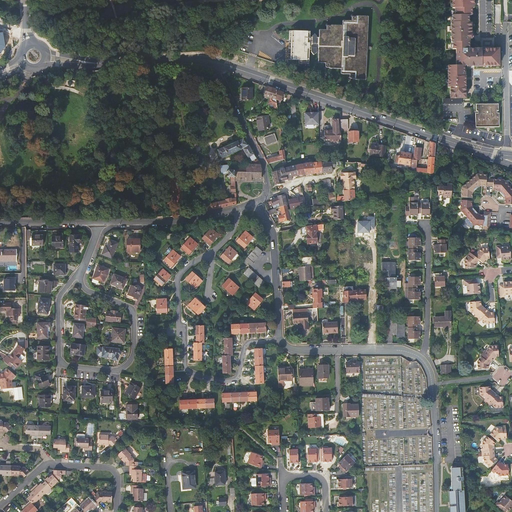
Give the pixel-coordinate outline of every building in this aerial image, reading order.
[(451,0),(452,10),(454,10),(454,16),(451,16),(451,24),(450,24),(450,43),(451,43),(451,51),(455,50),(455,67),(447,67),(447,89),(449,89),(449,99),(465,99),(465,77),(463,77),(463,67),(466,67),(466,68),(498,68),(498,50),(468,50),(468,43),(471,43),(471,23),(468,23),(468,16),(471,16),(471,9),(473,9),(473,0),(451,0)] [(290,35),(290,60),(306,60),(305,49),(307,49),(307,52),(309,55),(313,52),(313,49),(315,49),(315,61),(316,63),(323,63),(323,66),(324,68),(327,68),(329,69),(339,69),(339,73),(340,74),(348,74),(348,77),(349,79),(352,79),(352,80),(363,80),(365,78),(364,16),(363,16),(352,16),(351,16),(348,16),(347,18),(347,21),(339,21),(337,22),(328,22),(326,23),(323,24),(322,25),(322,28),(316,28),(314,29),(314,37),(312,37),(313,35),(310,32),(306,35),(306,37),(305,37),(305,35),(290,35)] [(287,60),(290,60),(290,35),(305,35),(305,32),(287,32),(287,60)] [(272,109),(278,111),(277,107),(276,100),(277,90),(269,87),(265,86),(265,88),(266,88),(264,94),(265,94),(265,96),(271,98),(269,104),(273,105),(272,109)] [(253,87),(242,87),(242,98),(252,99),(253,87)] [(498,104),(476,104),(476,113),(475,114),(475,128),(488,127),(499,127),(499,114),(496,114),(496,111),(498,111),(498,104)] [(319,125),(318,113),(305,113),(305,125),(319,125)] [(269,116),(258,117),(260,130),(267,129),(267,128),(271,128),(269,116)] [(338,120),(332,120),(332,126),(332,130),(332,131),(330,131),(328,130),(326,130),(324,131),(325,142),(330,142),(330,143),(341,142),(341,134),(341,130),(341,125),(338,125),(338,120)] [(358,132),(349,132),(349,142),(353,142),(358,142),(358,132)] [(275,134),(264,137),(267,145),(277,141),(275,134)] [(423,144),(424,140),(417,137),(415,148),(419,148),(419,147),(417,146),(417,142),(423,144)] [(250,158),(251,161),(254,166),(261,168),(261,165),(248,145),(247,146),(245,143),(243,139),(218,150),(222,159),(243,148),(249,159),(250,158)] [(428,169),(416,168),(416,172),(433,174),(435,144),(430,142),(428,169)] [(386,146),(372,145),(370,155),(385,157),(386,146)] [(280,156),(266,160),(268,164),(273,163),(285,159),(284,151),(279,151),(280,156)] [(399,157),(398,163),(398,164),(410,165),(409,167),(416,168),(416,160),(414,160),(414,155),(399,153),(399,157)] [(332,167),(334,167),(334,162),(332,162),(321,163),(322,173),(333,172),(332,167)] [(277,171),(273,163),(268,164),(272,173),(277,171)] [(309,163),(303,164),(304,174),(310,174),(315,174),(314,163),(309,163)] [(314,163),(315,174),(319,173),(322,173),(321,163),(320,163),(314,163)] [(239,177),(239,178),(240,178),(240,177),(244,177),(244,181),(252,181),(252,178),(256,178),(256,179),(257,179),(257,178),(260,178),(261,179),(261,178),(262,178),(263,177),(262,177),(262,170),(263,170),(263,169),(261,168),(254,166),(246,164),(245,167),(241,167),(234,167),(233,168),(233,171),(230,171),(230,169),(229,169),(228,171),(227,171),(227,172),(229,172),(229,176),(227,176),(227,177),(229,177),(229,179),(230,179),(230,177),(231,177),(232,177),(233,179),(235,179),(235,177),(239,177)] [(301,175),(304,174),(303,164),(302,165),(296,166),(298,175),(301,175)] [(296,166),(287,169),(287,178),(293,177),(298,175),(296,166)] [(277,171),(272,173),(274,180),(275,186),(284,184),(283,181),(288,180),(287,178),(287,169),(277,171)] [(444,198),(452,199),(453,184),(454,171),(447,171),(446,185),(443,185),(440,183),(438,187),(438,192),(439,192),(439,196),(444,196),(444,198)] [(343,182),(345,201),(355,200),(354,180),(353,173),(343,173),(343,182)] [(481,185),(478,174),(470,181),(477,189),(481,185)] [(488,179),(488,175),(478,174),(481,185),(490,186),(491,179),(488,179)] [(503,180),(491,179),(490,186),(494,186),(493,190),(499,191),(503,180)] [(510,188),(503,180),(499,191),(502,195),(510,188)] [(470,181),(462,187),(473,192),(477,189),(470,181)] [(180,197),(180,187),(170,187),(169,197),(180,197)] [(462,187),(462,197),(472,198),(473,192),(462,187)] [(511,196),(511,190),(510,188),(502,195),(506,199),(511,196)] [(279,204),(280,207),(287,205),(284,195),(277,196),(278,197),(269,201),(268,202),(270,207),(279,204)] [(313,200),(312,196),(304,198),(306,207),(322,205),(321,199),(313,200)] [(203,206),(205,211),(236,204),(236,198),(208,205),(208,203),(203,205),(204,206),(203,206)] [(299,198),(289,200),(291,209),(295,208),(300,208),(306,207),(304,198),(299,198)] [(472,201),(461,200),(461,210),(472,207),(472,201)] [(418,203),(410,203),(410,207),(405,207),(405,216),(417,216),(417,213),(418,203)] [(429,203),(418,203),(417,213),(421,213),(421,216),(429,216),(429,203)] [(290,220),(296,219),(295,208),(291,209),(290,209),(288,209),(287,205),(280,207),(283,216),(278,217),(280,222),(288,220),(288,222),(290,221),(290,220)] [(342,207),(330,207),(331,212),(334,212),(334,220),(343,220),(342,207)] [(475,211),(472,207),(461,210),(467,218),(475,211)] [(475,211),(467,218),(473,225),(479,215),(475,211)] [(490,230),(491,213),(484,212),(484,216),(483,226),(483,230),(490,230)] [(483,226),(484,216),(479,215),(473,225),(483,226)] [(324,230),(323,224),(301,228),(302,234),(306,234),(307,244),(316,243),(316,230),(324,230)] [(218,235),(211,229),(203,238),(210,245),(218,235)] [(252,238),(245,232),(241,236),(237,241),(244,247),(252,238)] [(318,246),(313,246),(313,250),(322,250),(321,233),(317,233),(318,246)] [(78,235),(70,235),(70,252),(78,252),(78,242),(79,242),(79,237),(78,237),(78,235)] [(43,236),(32,236),(32,246),(43,246),(43,236)] [(63,237),(53,237),(53,247),(63,247),(63,237)] [(197,244),(190,238),(181,248),(189,254),(197,244)] [(420,238),(408,238),(408,249),(417,249),(417,246),(420,246),(420,238)] [(139,239),(127,239),(127,251),(140,251),(139,239)] [(118,243),(110,240),(108,246),(105,246),(102,255),(112,259),(118,243)] [(444,244),(444,240),(437,240),(437,245),(434,245),(434,246),(434,249),(434,254),(446,253),(446,244),(444,244)] [(500,245),(496,246),(497,253),(501,253),(501,258),(501,260),(511,259),(510,247),(501,247),(500,245)] [(236,253),(230,247),(224,253),(221,257),(228,263),(231,259),(236,253)] [(488,247),(480,248),(476,253),(475,252),(473,255),(478,259),(482,263),(486,258),(489,258),(488,247)] [(17,250),(0,249),(0,262),(17,262),(17,250)] [(417,249),(408,249),(408,261),(420,261),(420,257),(420,254),(420,253),(417,253),(417,249)] [(180,257),(173,251),(172,252),(169,255),(164,260),(171,267),(175,263),(180,257)] [(478,259),(473,255),(469,252),(467,255),(468,256),(464,260),(465,268),(475,267),(475,264),(478,259)] [(302,258),(302,267),(310,266),(311,266),(310,255),(306,256),(306,258),(302,258)] [(395,262),(386,262),(386,271),(387,271),(387,273),(389,274),(389,278),(386,278),(386,283),(387,283),(388,288),(391,288),(391,289),(397,289),(397,287),(401,287),(401,278),(395,278),(395,262)] [(64,265),(54,265),(53,275),(64,275),(64,265)] [(107,270),(97,266),(93,278),(103,282),(107,270)] [(310,281),(310,266),(302,267),(299,267),(299,281),(306,281),(310,281)] [(170,276),(163,270),(154,279),(161,286),(167,279),(170,276)] [(185,279),(195,288),(202,281),(192,272),(189,276),(185,279)] [(126,279),(114,274),(111,283),(122,288),(126,279)] [(4,278),(4,291),(17,291),(17,278),(4,278)] [(420,278),(408,278),(408,289),(417,289),(417,285),(420,285),(420,278)] [(222,286),(232,295),(238,288),(228,279),(223,284),(222,286)] [(439,279),(434,279),(435,288),(444,288),(443,279),(442,279),(441,279),(439,279)] [(56,282),(39,280),(38,291),(50,293),(51,285),(56,286),(56,282)] [(261,280),(256,285),(259,288),(264,282),(261,280)] [(478,284),(474,284),(473,280),(466,281),(466,285),(468,285),(469,294),(481,293),(480,283),(478,284)] [(511,294),(511,281),(503,282),(503,285),(504,289),(500,290),(500,297),(505,297),(505,295),(511,294)] [(138,287),(131,285),(128,294),(135,296),(134,297),(138,299),(141,290),(137,289),(138,287)] [(353,300),(358,299),(357,291),(353,292),(352,287),(347,287),(347,292),(344,292),(344,302),(353,302),(353,300)] [(417,292),(417,289),(408,289),(408,300),(420,300),(420,292),(417,292)] [(321,290),(312,290),(313,298),(314,298),(314,303),(313,303),(313,309),(317,308),(322,308),(321,303),(320,303),(320,298),(321,298),(321,290)] [(262,300),(254,294),(246,303),(254,310),(262,300)] [(49,299),(40,298),(40,301),(39,301),(37,312),(48,313),(49,299)] [(157,299),(157,312),(166,312),(166,307),(166,299),(157,299)] [(188,306),(198,315),(204,307),(195,299),(189,305),(188,306)] [(481,306),(481,302),(470,302),(471,311),(475,315),(475,316),(478,318),(485,309),(481,306)] [(12,304),(0,304),(0,311),(7,311),(8,311),(8,317),(11,317),(11,321),(17,321),(17,317),(20,317),(20,309),(12,309),(12,304)] [(85,306),(76,305),(74,317),(74,320),(86,322),(86,319),(84,318),(85,306)] [(118,310),(110,309),(110,311),(108,310),(106,320),(121,322),(122,312),(118,312),(118,310)] [(494,312),(490,313),(485,309),(478,318),(481,321),(482,320),(486,324),(495,323),(494,312)] [(307,314),(292,315),(292,323),(300,323),(300,329),(308,329),(307,314)] [(451,314),(446,314),(446,318),(435,318),(435,327),(444,327),(445,329),(451,329),(451,314)] [(408,328),(417,328),(417,325),(419,325),(420,317),(408,317),(408,328)] [(50,322),(37,322),(37,338),(47,338),(47,327),(50,327),(50,322)] [(83,324),(74,323),(73,336),(82,337),(83,324)] [(257,332),(261,332),(265,332),(265,323),(256,324),(257,332)] [(328,332),(337,332),(337,323),(322,324),(323,333),(328,333),(328,332)] [(231,333),(235,333),(240,333),(239,324),(231,325),(231,333)] [(240,333),(244,333),(248,332),(248,324),(239,324),(240,333)] [(248,332),(253,332),(257,332),(256,324),(248,324),(248,332)] [(195,330),(195,334),(203,334),(203,326),(195,326),(195,330)] [(373,327),(366,327),(366,336),(374,336),(373,327)] [(124,329),(112,328),(110,341),(121,342),(121,337),(124,337),(124,329)] [(417,332),(417,328),(408,328),(408,340),(419,340),(419,332),(417,332)] [(223,339),(224,347),(231,347),(231,344),(231,338),(223,339)] [(84,345),(72,344),(70,354),(75,355),(75,353),(83,354),(84,345)] [(7,356),(3,361),(10,367),(11,364),(16,368),(21,361),(17,358),(20,355),(24,349),(18,345),(15,350),(9,358),(7,356)] [(48,346),(38,346),(38,359),(48,359),(48,346)] [(119,349),(103,347),(96,346),(96,356),(102,357),(113,358),(112,360),(118,360),(119,354),(121,354),(121,351),(119,351),(119,349)] [(499,356),(498,346),(490,346),(486,351),(485,350),(483,353),(492,361),(495,357),(499,356)] [(224,347),(224,356),(230,356),(232,356),(231,350),(231,347),(224,347)] [(164,350),(164,358),(172,358),(172,352),(172,349),(164,350)] [(254,352),(254,358),(262,357),(261,349),(254,349),(254,352)] [(201,360),(201,352),(193,352),(193,354),(193,360),(201,360)] [(492,361),(483,353),(480,356),(481,357),(477,362),(478,369),(489,368),(488,365),(492,361)] [(222,356),(222,364),(230,364),(230,362),(230,356),(224,356),(222,356)] [(254,361),(254,366),(262,366),(262,357),(254,358),(254,361)] [(164,358),(165,366),(173,366),(172,361),(172,358),(164,358)] [(347,373),(360,373),(360,363),(347,363),(347,373)] [(230,370),(230,364),(222,364),(222,373),(230,373),(230,370)] [(450,364),(440,365),(440,375),(450,375),(450,364)] [(165,366),(165,375),(173,375),(173,369),(173,366),(165,366)] [(255,370),(255,375),(263,374),(262,366),(254,366),(255,370)] [(328,366),(319,366),(319,378),(328,378),(328,366)] [(291,368),(278,368),(278,381),(291,381),(291,368)] [(16,381),(12,382),(12,380),(15,375),(7,369),(4,374),(0,374),(0,382),(1,382),(2,389),(14,388),(16,387),(16,381)] [(312,370),(299,370),(299,386),(312,385),(312,370)] [(42,373),(35,375),(40,388),(49,384),(46,377),(44,378),(42,373)] [(263,383),(263,374),(255,375),(255,379),(255,383),(263,383)] [(173,379),(173,375),(165,375),(165,383),(173,383),(173,379)] [(140,387),(131,382),(125,392),(134,398),(134,397),(136,398),(138,398),(141,393),(138,391),(140,387)] [(490,390),(490,386),(479,387),(480,395),(485,399),(484,400),(487,402),(495,393),(490,390)] [(74,387),(67,387),(67,389),(63,389),(63,400),(74,400),(74,387)] [(93,387),(81,387),(81,397),(94,398),(93,387)] [(111,390),(101,390),(101,402),(111,402),(111,390)] [(247,392),(243,392),(239,393),(239,401),(248,401),(247,392)] [(256,392),(251,392),(247,392),(248,401),(256,401),(256,392)] [(230,393),(226,393),(221,393),(222,402),(230,402),(230,393)] [(239,393),(234,393),(230,393),(230,402),(239,401),(239,393)] [(502,397),(499,397),(495,393),(487,402),(490,405),(491,404),(495,408),(503,407),(502,397)] [(50,396),(38,396),(39,407),(50,406),(50,396)] [(205,399),(201,400),(196,400),(196,408),(205,408),(205,399)] [(214,399),(209,399),(205,399),(205,408),(214,407),(214,399)] [(328,399),(317,399),(317,411),(329,411),(328,399)] [(188,400),(183,400),(179,400),(179,409),(188,408),(188,400)] [(196,400),(192,400),(188,400),(188,408),(196,408),(196,400)] [(136,404),(126,404),(126,409),(127,409),(127,418),(137,418),(136,404)] [(352,405),(343,405),(344,417),(358,417),(358,406),(352,406),(352,405)] [(320,415),(308,415),(308,427),(320,427),(320,428),(322,428),(323,427),(323,418),(321,418),(320,415)] [(7,432),(10,429),(12,427),(13,426),(9,421),(3,421),(3,420),(0,419),(0,428),(3,429),(5,429),(7,432)] [(32,425),(27,424),(26,424),(26,426),(26,430),(26,433),(31,433),(34,433),(34,434),(34,437),(38,437),(39,425),(32,425)] [(50,434),(51,431),(51,427),(51,425),(50,425),(45,425),(39,425),(38,437),(42,437),(42,435),(42,433),(45,433),(50,434)] [(500,438),(506,437),(505,435),(505,427),(505,425),(501,426),(501,427),(495,428),(489,434),(495,439),(497,441),(500,438)] [(268,443),(272,442),(274,442),(274,443),(279,443),(279,430),(267,430),(268,443)] [(76,438),(76,443),(76,445),(80,446),(85,446),(85,447),(84,449),(92,449),(93,441),(89,441),(89,437),(85,437),(85,434),(84,433),(78,433),(77,434),(77,437),(76,437),(76,438)] [(99,438),(99,442),(99,444),(103,445),(104,443),(105,443),(108,443),(110,443),(112,445),(121,438),(118,435),(115,438),(113,436),(108,436),(108,435),(99,434),(99,438)] [(481,449),(482,453),(494,452),(493,446),(495,443),(493,442),(487,437),(483,442),(483,449),(481,449)] [(61,451),(66,451),(66,443),(66,439),(60,439),(54,439),(53,447),(57,447),(62,447),(62,449),(61,451)] [(331,454),(331,452),(331,448),(327,448),(327,446),(322,447),(323,462),(326,462),(326,460),(332,460),(331,454)] [(127,461),(126,465),(131,465),(138,465),(138,462),(134,462),(134,459),(131,455),(132,455),(125,447),(118,454),(121,457),(122,456),(123,457),(126,460),(127,461)] [(307,452),(307,456),(308,461),(312,461),(313,463),(317,462),(316,447),(311,447),(311,448),(307,448),(307,452)] [(289,449),(289,453),(289,457),(289,461),(294,461),(294,464),(298,463),(297,448),(292,448),(292,449),(289,449)] [(261,461),(262,459),(263,455),(252,451),(247,462),(260,467),(262,462),(261,461)] [(339,460),(341,463),(343,464),(342,465),(346,470),(356,461),(348,452),(339,460)] [(494,452),(482,453),(482,457),(484,456),(484,461),(490,467),(495,461),(497,459),(494,457),(494,452)] [(503,465),(499,461),(497,463),(492,470),(491,471),(494,473),(495,472),(500,476),(508,475),(508,467),(507,465),(503,465)] [(0,462),(0,472),(3,473),(5,473),(6,473),(6,475),(10,475),(11,465),(11,463),(0,462)] [(11,463),(11,465),(10,475),(12,475),(15,475),(15,474),(17,474),(20,474),(22,474),(24,476),(30,471),(26,466),(21,465),(21,463),(11,463)] [(131,473),(133,473),(134,473),(134,477),(134,481),(142,482),(142,475),(142,469),(139,469),(138,465),(131,465),(131,473)] [(464,511),(463,491),(462,469),(457,469),(449,469),(451,492),(449,492),(450,511),(464,511)] [(55,473),(54,474),(50,477),(49,476),(45,480),(46,481),(52,487),(59,480),(58,479),(62,476),(62,474),(66,474),(67,470),(55,470),(55,473)] [(195,470),(183,471),(183,477),(184,476),(185,487),(196,486),(195,470)] [(226,485),(226,471),(217,471),(216,484),(226,485)] [(257,474),(257,476),(253,476),(252,477),(252,483),(253,484),(257,484),(257,485),(262,485),(267,484),(271,484),(271,479),(269,479),(269,477),(269,473),(257,474)] [(339,487),(343,487),(347,486),(352,486),(352,483),(353,483),(353,478),(337,478),(337,482),(338,482),(339,487)] [(38,483),(34,486),(43,495),(47,491),(51,487),(52,487),(46,481),(43,484),(40,486),(40,485),(38,483)] [(313,488),(313,486),(313,482),(300,483),(301,494),(314,494),(314,488),(313,488)] [(143,500),(144,494),(144,488),(142,488),(142,485),(132,484),(131,492),(133,492),(135,492),(135,494),(135,500),(143,501),(143,500)] [(31,489),(33,491),(34,492),(32,494),(28,497),(30,500),(34,504),(34,503),(38,500),(43,495),(34,486),(31,489)] [(103,500),(107,500),(108,500),(108,501),(112,502),(113,491),(104,491),(104,492),(99,492),(97,494),(94,491),(91,494),(94,497),(99,502),(102,500),(103,500)] [(265,498),(266,498),(265,492),(252,493),(253,505),(265,504),(265,500),(265,498)] [(347,495),(343,496),(339,496),(339,501),(337,501),(337,505),(353,504),(353,499),(352,499),(352,495),(347,495)] [(509,511),(511,507),(511,501),(506,496),(499,503),(498,502),(495,505),(501,510),(504,507),(507,510),(509,511)] [(94,509),(100,503),(99,502),(94,497),(92,500),(89,497),(88,498),(84,501),(80,505),(82,508),(85,511),(88,509),(92,506),(93,507),(94,509)] [(27,504),(28,504),(29,505),(26,507),(23,511),(33,511),(34,511),(35,511),(39,509),(34,504),(30,500),(27,504)] [(313,506),(315,506),(314,500),(301,501),(301,511),(306,511),(314,511),(314,508),(313,506)]
